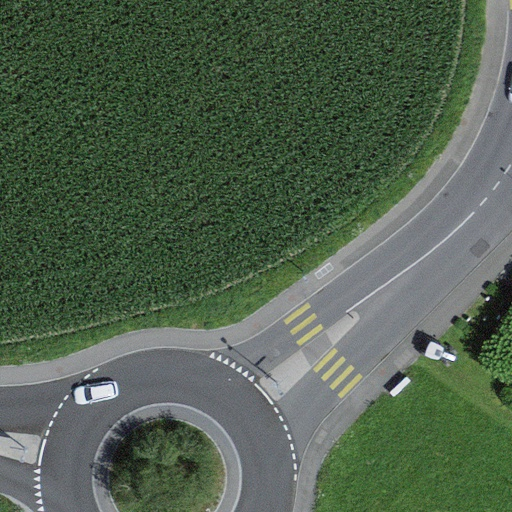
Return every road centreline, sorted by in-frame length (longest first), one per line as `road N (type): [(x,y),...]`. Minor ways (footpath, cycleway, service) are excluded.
road 1 (tertiary): [(267,473),(290,428),(370,339),(399,276)]
road 2 (tertiary): [(399,276),(337,298),(235,366),(190,377)]
road 3 (tertiary): [(511,161),(399,276)]
road 4 (secondary): [(267,473),(245,412),(190,377)]
